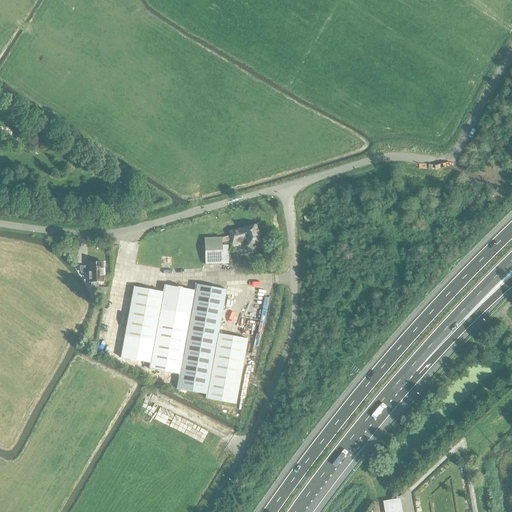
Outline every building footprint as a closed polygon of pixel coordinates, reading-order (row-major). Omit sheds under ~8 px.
[(15,137),(30,116),(22,111),(17,119),(14,117),(17,112),(10,107),(0,121),(0,131),(3,133),(12,120),(15,122),(8,132),(15,137)] [(245,246),(246,246),(247,246),(249,253),(256,251),(255,247),(258,247),(257,243),(260,242),(255,226),(229,233),(232,244),(244,240),(245,246)] [(221,264),(220,238),(204,238),(205,264),(221,264)] [(102,263),(88,263),(88,266),(80,266),(80,271),(81,273),(88,272),(89,282),(91,282),(91,288),(93,288),(93,293),(103,293),(103,292),(105,292),(105,287),(98,288),(97,282),(103,281),(103,270),(104,270),(104,264),(102,264),(102,263)] [(218,334),(226,290),(210,287),(195,285),(194,291),(164,285),(163,292),(133,287),(120,358),(150,363),(149,369),(179,375),(176,389),(206,394),(206,399),(235,404),(247,339),(218,334)]
